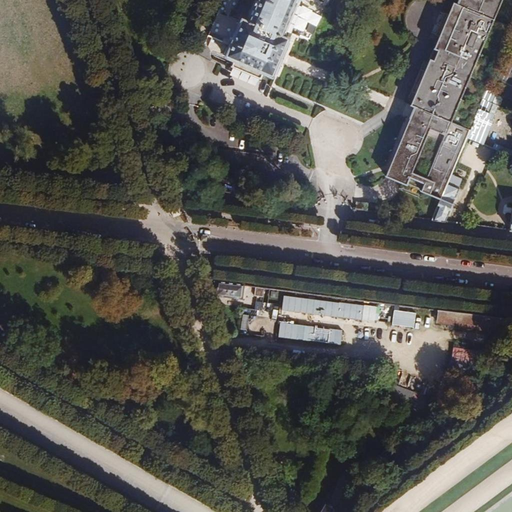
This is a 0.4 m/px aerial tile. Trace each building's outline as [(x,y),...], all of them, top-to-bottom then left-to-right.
[(242,17),(226,55),(272,75),(289,37),(283,34),(297,2),(299,3),(299,0),(256,0),(248,19),(242,17)] [(488,87),(511,29),(511,26),(496,20),(504,0),(462,0),(461,3),(457,2),(452,13),(443,35),(428,73),(419,93),(414,105),(417,107),(388,176),(441,199),(448,183),(467,137),(483,99),(488,87)] [(443,35),(452,13),(448,12),(439,33),(443,35)] [(414,92),(419,93),(428,73),(423,70),(414,92)] [(279,98),(281,89),(273,87),(271,97),(279,98)] [(498,91),(488,87),(483,99),(493,104),(498,91)] [(467,137),(483,144),(492,122),(490,121),(493,116),(490,115),(494,104),(493,104),(483,99),(467,137)] [(460,188),(448,183),(441,199),(433,220),(446,221),(460,188)] [(357,201),(356,209),(368,211),(368,203),(357,201)] [(213,297),(241,300),(243,285),(208,280),(213,297)] [(281,298),(279,313),(361,319),(362,304),(281,298)] [(341,329),(277,323),(279,304),(264,303),(262,315),(277,317),(275,338),(340,344),(341,329)] [(374,321),(375,307),(367,306),(366,321),(374,321)] [(502,330),(504,317),(437,309),(435,323),(490,329),(502,330)] [(251,317),(240,315),(238,330),(249,332),(251,317)] [(500,351),(502,330),(490,329),(488,349),(500,351)] [(261,346),(262,336),(246,334),(245,343),(261,346)] [(327,501),(320,511),(336,511),(339,508),(327,501)]
